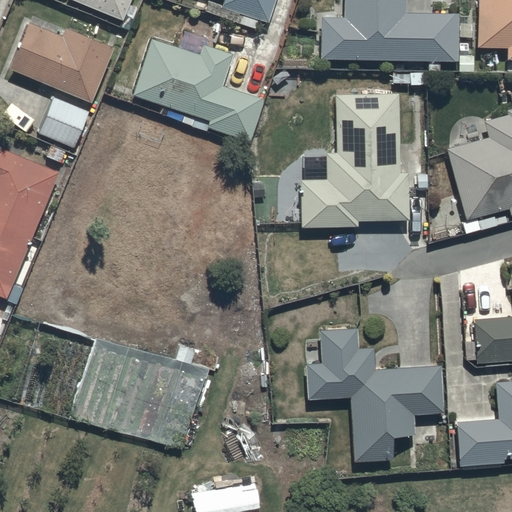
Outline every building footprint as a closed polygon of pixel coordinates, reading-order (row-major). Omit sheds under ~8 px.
[(80,0),(121,16),(123,11),(131,15),(136,3),(128,0),(80,0)] [(221,0),(221,2),(215,0),(206,0),(204,7),(254,23),(256,16),(266,19),(271,0),(221,0)] [(456,8),(404,8),(403,0),(341,0),(342,13),(318,13),(318,56),(426,56),(426,66),(437,66),(437,56),(456,56),(456,8)] [(511,0),(476,0),(475,42),(505,41),(505,54),(511,54),(511,0)] [(25,18),(7,64),(88,99),(110,42),(62,23),(59,31),(25,18)] [(220,81),(230,49),(183,35),(180,45),(148,36),(130,93),(208,116),(206,125),(249,137),(262,94),(220,81)] [(397,169),(396,89),(333,91),(334,149),(324,149),(325,175),(298,175),(299,223),(356,222),(356,216),(407,215),(406,169),(397,169)] [(86,107),(51,91),(37,128),(70,142),(86,107)] [(511,104),(511,105),(511,106),(510,106),(509,107),(509,108),(508,109),(507,109),(482,117),(486,133),(444,145),(464,215),(506,204),(508,212),(511,210),(511,104)] [(57,168),(0,144),(0,292),(4,294),(57,168)] [(511,356),(511,273),(511,274),(511,277),(506,278),(507,287),(510,287),(511,307),(511,312),(472,315),(474,337),(462,338),(464,356),(473,355),(474,360),(511,356)] [(306,394),(348,391),(351,457),(390,455),(389,430),(411,429),(410,410),(442,409),(439,361),(373,364),(372,343),(356,344),(355,324),(318,325),(320,358),(304,359),(306,394)] [(497,414),(455,417),(458,462),(503,458),(502,454),(511,453),(511,375),(494,377),(497,414)]
